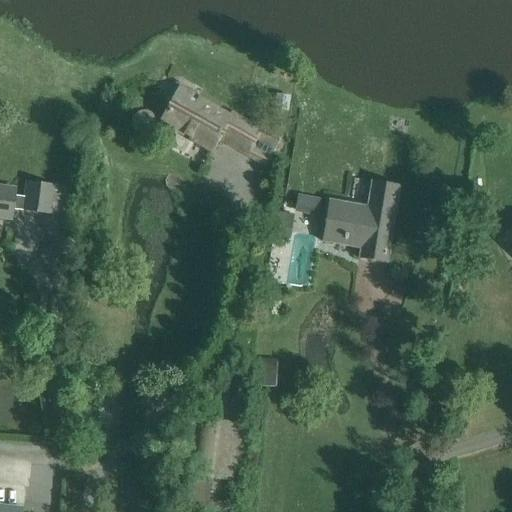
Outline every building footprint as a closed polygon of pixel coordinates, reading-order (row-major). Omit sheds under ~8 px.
[(171,103),(161,122),(212,150),(219,137),(245,151),(266,162),(278,140),(257,128),(230,112),(227,117),(195,99),(196,96),(195,91),(180,83),(176,84),(168,98),(169,102),(171,103)] [(277,94),(275,110),(287,111),(289,95),(277,94)] [(385,261),(399,184),(370,179),(366,205),(328,198),(320,241),(359,247),(358,256),(385,261)] [(14,188),(0,185),(0,215),(10,217),(12,206),(69,215),(73,189),(28,182),(26,196),(13,194),(14,188)] [(280,213),(276,238),(289,240),(293,216),(280,213)] [(256,361),(254,387),(274,389),(275,363),(256,361)] [(224,368),(216,385),(245,394),(247,367),(224,368)] [(0,457),(51,460),(52,439),(0,436),(0,457)]
